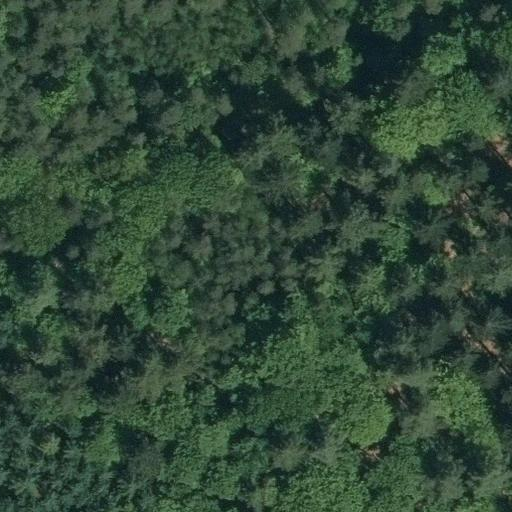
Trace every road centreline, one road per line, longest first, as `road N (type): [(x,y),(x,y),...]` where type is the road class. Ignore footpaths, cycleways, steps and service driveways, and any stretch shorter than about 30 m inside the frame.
road 1 (track): [(511,253),(447,263),(374,325),(324,309),(306,312),(115,441)]
road 2 (track): [(0,247),(98,423),(183,511)]
